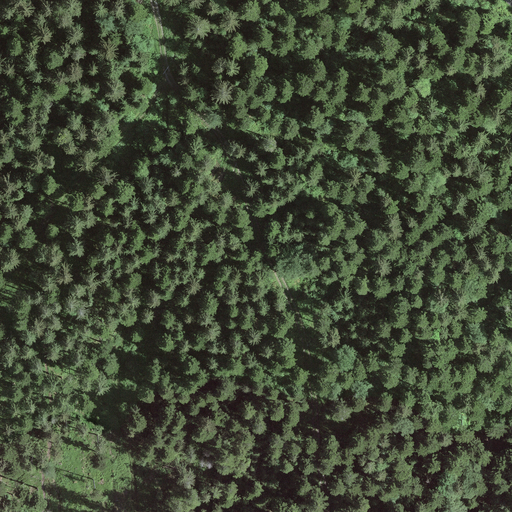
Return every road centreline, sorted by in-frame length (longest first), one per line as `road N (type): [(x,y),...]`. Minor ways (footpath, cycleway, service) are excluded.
road 1 (track): [(168,77),(226,142),(300,320),(327,511)]
road 2 (track): [(0,280),(57,201),(168,77)]
